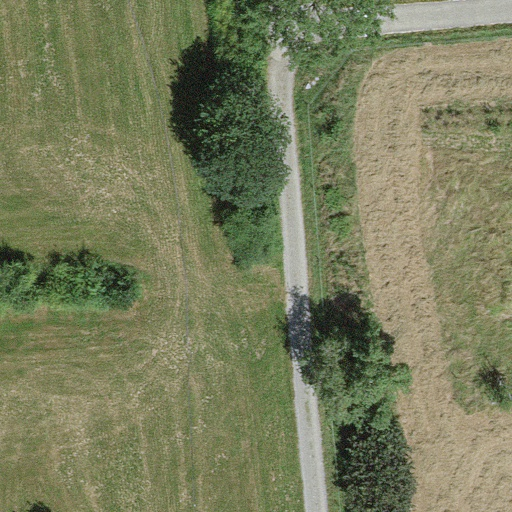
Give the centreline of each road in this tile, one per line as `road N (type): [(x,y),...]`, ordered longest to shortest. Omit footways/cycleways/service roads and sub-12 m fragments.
road 1 (track): [(277,24),(315,511)]
road 2 (track): [(277,24),(511,5)]
